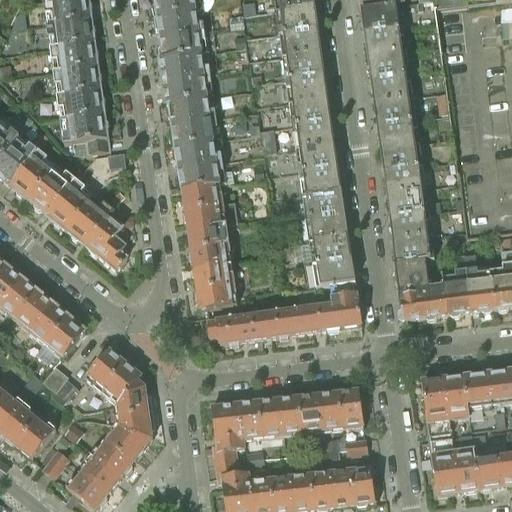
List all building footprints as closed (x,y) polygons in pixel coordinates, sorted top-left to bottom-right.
[(87,0),(79,0),(45,4),(46,16),(52,16),(54,28),(91,23),(90,16),(91,14),(91,9),(89,8),(87,0)] [(198,0),(154,0),(155,6),(153,7),(151,10),(153,21),(200,14),(198,0)] [(316,11),(314,0),(275,0),(277,6),(278,15),(316,11)] [(398,0),(357,0),(359,9),(399,3),(398,0)] [(470,0),(443,0),(444,12),(468,9),(472,8),(470,0)] [(401,33),(399,21),(397,10),(399,10),(399,9),(360,14),(363,38),(401,33)] [(316,11),(278,15),(281,38),(319,33),(316,11)] [(200,14),(153,21),(155,33),(157,35),(159,34),(160,42),(204,36),(200,14)] [(16,25),(12,34),(28,31),(26,16),(19,17),(16,25)] [(91,23),(54,28),(48,29),(49,40),(56,40),(57,52),(94,47),(93,40),(95,38),(94,33),(92,32),(91,23)] [(511,27),(501,29),(501,42),(511,40),(511,27)] [(319,33),(281,38),(271,39),(273,47),(282,46),(284,62),(322,56),(319,33)] [(404,56),(402,42),(401,33),(363,38),(366,61),(404,56)] [(204,36),(160,42),(161,50),(160,50),(157,53),(159,65),(207,58),(204,36)] [(94,47),(57,52),(52,53),(53,65),(59,64),(60,76),(97,71),(96,64),(98,62),(97,57),(95,56),(94,47)] [(322,56),(284,62),(287,77),(275,79),(276,86),(287,84),(325,79),(322,56)] [(407,79),(405,64),(404,56),(366,61),(370,84),(407,79)] [(207,58),(159,65),(162,87),(210,80),(207,58)] [(97,71),(60,76),(55,76),(56,89),(62,88),(63,100),(101,95),(100,87),(101,86),(101,80),(98,79),(97,71)] [(325,79),(287,84),(291,108),(328,103),(325,79)] [(407,79),(370,84),(373,107),(410,102),(407,79)] [(210,80),(162,87),(165,109),(213,102),(210,80)] [(260,80),(251,81),(252,89),(261,87),(260,80)] [(17,94),(16,82),(3,84),(4,90),(9,95),(17,94)] [(101,95),(63,100),(58,100),(59,112),(65,112),(66,124),(104,119),(103,111),(105,110),(104,104),(102,103),(101,95)] [(213,102),(165,109),(167,120),(170,122),(171,122),(172,130),(216,123),(213,102)] [(410,102),(373,107),(376,130),(413,126),(410,102)] [(328,103),(291,108),(294,131),(332,125),(328,103)] [(23,136),(31,125),(25,119),(20,127),(22,129),(17,135),(21,139),(23,136)] [(107,143),(106,135),(108,134),(107,128),(105,127),(104,119),(66,124),(61,124),(62,137),(69,136),(71,148),(86,146),(107,143)] [(218,138),(216,123),(172,130),(173,137),(172,138),(169,140),(171,152),(219,145),(218,138)] [(335,148),(332,125),(294,131),(296,147),(297,154),(335,148)] [(413,126),(376,130),(379,153),(416,148),(413,126)] [(0,127),(0,164),(18,141),(0,127)] [(259,129),(248,130),(249,140),(260,138),(259,129)] [(0,182),(10,190),(38,155),(48,143),(41,135),(29,150),(18,141),(0,164),(0,182)] [(109,155),(107,143),(86,146),(88,158),(109,155)] [(219,145),(171,152),(173,163),(176,165),(177,165),(178,173),(222,167),(219,145)] [(338,171),(335,148),(297,154),(299,165),(300,177),(338,171)] [(419,172),(418,162),(416,148),(379,153),(382,177),(419,172)] [(38,155),(10,190),(16,195),(16,198),(20,201),(22,200),(29,205),(53,174),(44,167),(47,163),(38,155)] [(222,167),(178,173),(179,181),(178,181),(176,184),(178,196),(181,196),(220,190),(225,190),(222,167)] [(341,194),(338,171),(300,177),(303,192),(304,200),(341,194)] [(419,172),(382,177),(386,199),(423,194),(419,172)] [(53,174),(29,205),(34,210),(34,212),(38,216),(40,215),(47,220),(75,185),(66,178),(62,182),(53,174)] [(75,185),(47,220),(53,225),(53,228),(58,231),(60,230),(66,235),(90,205),(81,197),(85,193),(75,185)] [(234,209),(222,210),(220,190),(181,196),(185,218),(183,220),(184,228),(186,229),(187,236),(225,231),(236,229),(234,209)] [(344,217),(341,194),(304,200),(305,209),(307,222),(344,217)] [(423,194),(386,199),(389,222),(426,217),(423,194)] [(90,205),(66,235),(72,240),(71,242),(76,246),(78,245),(84,250),(109,221),(112,216),(103,208),(99,212),(90,205)] [(437,206),(427,207),(428,216),(438,216),(437,206)] [(344,217),(307,222),(310,246),(347,241),(344,217)] [(426,217),(389,222),(391,245),(429,240),(426,217)] [(122,232),(109,221),(84,250),(90,255),(90,257),(94,261),(97,260),(116,276),(126,262),(120,257),(125,251),(114,242),(122,232)] [(225,231),(187,236),(190,258),(189,260),(190,268),(192,268),(193,275),(231,270),(225,231)] [(429,240),(391,245),(394,267),(424,264),(427,263),(432,263),(429,240)] [(347,241),(310,246),(313,268),(351,263),(347,241)] [(509,241),(502,242),(504,256),(511,255),(509,241)] [(494,314),(489,271),(477,272),(474,252),(463,254),(463,260),(470,317),(481,315),(484,318),(490,317),(492,314),(494,314)] [(511,311),(511,263),(511,255),(504,256),(500,256),(502,269),(489,271),(494,314),(497,313),(500,316),(506,315),(508,312),(511,311)] [(441,277),(442,289),(446,320),(449,319),(452,322),(458,321),(460,318),(470,317),(463,260),(452,261),(454,275),(441,277)] [(0,311),(22,284),(4,270),(4,267),(0,263),(0,311)] [(355,287),(351,263),(313,268),(316,292),(330,290),(355,287)] [(424,264),(394,267),(398,300),(428,296),(428,291),(424,264)] [(236,310),(231,270),(193,275),(196,298),(194,299),(195,307),(198,308),(199,316),(206,315),(234,310),(236,310)] [(27,289),(22,284),(0,311),(0,312),(31,338),(53,309),(35,295),(35,293),(30,288),(27,289)] [(355,287),(330,290),(316,292),(318,303),(326,302),(327,310),(317,311),(320,336),(327,335),(329,337),(337,336),(338,334),(361,330),(355,287)] [(428,296),(398,300),(402,325),(425,323),(428,325),(434,324),(436,321),(446,320),(442,289),(428,291),(428,296)] [(314,292),(298,295),(301,313),(317,311),(314,292)] [(58,314),(53,309),(31,338),(62,363),(84,335),(67,320),(67,318),(61,313),(58,314)] [(270,343),(267,318),(236,323),(234,310),(206,315),(207,327),(210,344),(218,342),(219,350),(228,348),(230,350),(238,349),(239,347),(270,343)] [(320,336),(317,311),(301,313),(267,318),(270,343),(278,342),(279,343),(287,342),(288,340),(320,336)] [(109,355),(85,385),(101,398),(125,368),(109,355)] [(127,369),(125,368),(101,398),(117,411),(137,386),(141,381),(135,376),(135,374),(129,369),(127,369)] [(39,393),(51,402),(65,384),(66,382),(55,373),(39,393)] [(511,390),(510,376),(463,382),(467,413),(482,412),(483,416),(493,414),(492,410),(511,407),(511,390)] [(34,380),(21,396),(30,403),(42,387),(34,380)] [(422,387),(424,403),(426,415),(424,416),(426,427),(449,424),(468,422),(467,413),(463,382),(422,387)] [(65,384),(51,402),(62,411),(76,392),(65,384)] [(137,386),(117,411),(119,425),(116,429),(145,453),(152,445),(150,432),(152,431),(151,422),(149,422),(148,414),(150,414),(148,405),(146,406),(144,392),(137,386)] [(0,390),(0,439),(24,409),(0,390)] [(363,433),(360,415),(357,395),(350,396),(349,394),(341,395),(340,397),(319,400),(323,436),(354,432),(354,434),(363,433)] [(300,402),(279,404),(283,440),(323,436),(319,400),(310,401),(309,399),(301,399),(300,402)] [(260,406),(240,408),(244,445),(283,440),(279,404),(270,405),(269,403),(261,404),(260,406)] [(221,411),(211,412),(217,455),(235,453),(245,452),(244,445),(240,408),(231,409),(230,407),(222,408),(221,411)] [(24,409),(0,439),(5,444),(5,446),(11,451),(14,450),(32,465),(56,436),(24,409)] [(503,419),(495,420),(497,435),(505,434),(503,419)] [(449,424),(426,427),(428,441),(450,438),(449,424)] [(73,428),(64,439),(75,448),(84,437),(73,428)] [(145,453),(116,429),(103,444),(133,468),(145,453)] [(485,439),(472,440),(473,451),(486,449),(485,439)] [(451,443),(428,446),(432,472),(433,472),(437,500),(459,497),(453,457),(451,443)] [(133,468),(103,444),(90,460),(120,484),(124,479),(127,479),(132,473),(131,471),(133,468)] [(347,461),(367,458),(365,445),(345,448),(347,461)] [(339,471),(337,453),(332,454),(331,447),(326,448),(328,473),(339,471)] [(52,451),(37,469),(42,474),(57,455),(52,451)] [(235,453),(217,455),(215,455),(217,469),(237,466),(235,453)] [(473,454),(453,457),(459,497),(478,494),(474,462),(473,454)] [(42,474),(54,483),(69,464),(57,455),(42,474)] [(262,455),(246,457),(247,472),(264,470),(262,455)] [(488,460),(474,462),(478,494),(511,489),(511,484),(508,457),(498,458),(497,455),(488,456),(488,460)] [(120,484),(90,460),(78,476),(108,499),(120,484)] [(237,466),(217,469),(219,483),(221,482),(239,480),(237,466)] [(360,474),(328,478),(332,511),(339,511),(356,510),(357,511),(359,511),(365,511),(366,509),(374,508),(368,470),(359,472),(360,474)] [(108,499),(78,476),(65,492),(90,511),(97,511),(99,510),(102,510),(107,504),(106,502),(108,499)] [(332,511),(328,478),(288,482),(291,511),(332,511)] [(239,480),(221,482),(225,511),(252,511),(250,487),(249,479),(239,480)] [(291,511),(288,482),(250,487),(252,511),(291,511)]
